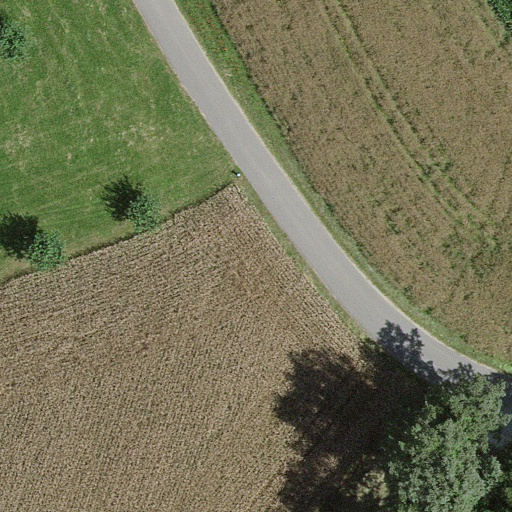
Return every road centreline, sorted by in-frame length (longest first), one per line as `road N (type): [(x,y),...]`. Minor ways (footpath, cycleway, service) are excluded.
road 1 (unclassified): [(511,394),(411,345),(362,303),(269,180),(151,0)]
road 2 (track): [(473,381),(385,511)]
